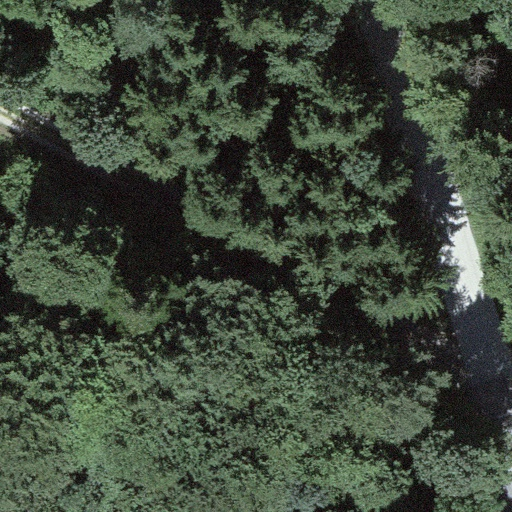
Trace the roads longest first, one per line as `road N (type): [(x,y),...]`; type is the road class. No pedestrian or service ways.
road 1 (track): [(511,387),(0,107)]
road 2 (unclassified): [(354,0),(508,511)]
